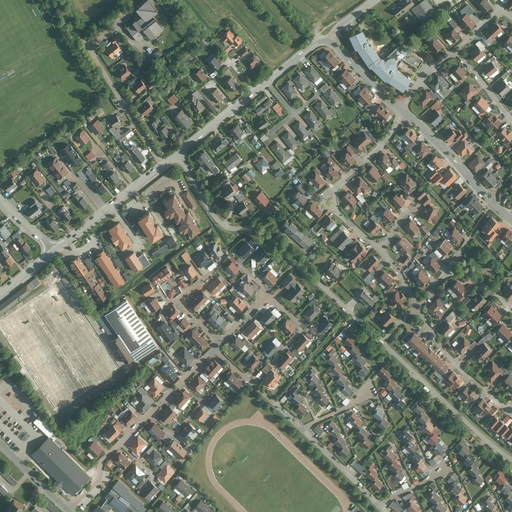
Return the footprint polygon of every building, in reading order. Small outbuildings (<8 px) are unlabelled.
[(127,28),(138,42),(148,34),(152,40),(167,28),(157,15),(161,11),(154,2),(156,2),(154,0),(140,0),(142,2),(135,7),(143,17),(138,21),(137,20),(127,28)] [(397,17),(414,5),(410,0),(398,0),(400,2),(396,6),(392,9),(397,17)] [(435,12),(425,0),(418,0),(420,2),(411,10),(421,23),(435,12)] [(476,4),(484,13),(491,7),(484,0),(481,0),(480,1),(476,4)] [(460,11),(463,15),(466,14),(468,16),(474,11),(468,5),(460,11)] [(468,16),(466,14),(463,15),(457,21),(466,31),(474,24),(468,16)] [(457,26),(451,20),(448,22),(454,29),(457,26)] [(494,20),(489,26),(497,34),(502,28),(494,20)] [(511,27),(506,22),(502,26),(507,31),(511,27)] [(491,40),(497,34),(489,26),(483,33),(491,40)] [(460,37),(453,29),(446,35),(452,43),(460,37)] [(229,30),(221,37),(228,45),(236,38),(229,30)] [(368,46),(363,33),(361,34),(361,31),(347,37),(353,51),(355,50),(369,68),(370,67),(385,83),(386,82),(403,91),(411,79),(395,69),(402,58),(418,67),(423,59),(407,50),(406,51),(403,48),(404,47),(397,42),(380,59),(370,45),(368,46)] [(511,37),(509,35),(503,43),(511,50),(511,37)] [(114,44),(120,39),(118,36),(111,41),(114,44)] [(487,42),(480,36),(478,38),(485,44),(487,42)] [(436,40),(434,38),(434,39),(427,45),(434,53),(442,47),(436,40)] [(111,58),(120,49),(115,44),(106,52),(111,58)] [(469,52),(476,60),(484,53),(478,45),(469,52)] [(239,54),(242,58),(249,52),(246,48),(239,54)] [(321,58),(326,63),(335,55),(330,50),(321,58)] [(253,54),(244,61),(250,69),(259,62),(253,54)] [(335,55),(326,63),(330,68),(339,60),(335,55)] [(221,65),(215,58),(208,63),(215,71),(221,65)] [(483,68),(488,75),(497,68),(492,61),(483,68)] [(122,80),(131,73),(125,65),(116,72),(122,80)] [(320,76),(310,65),(304,71),(314,82),(320,76)] [(466,73),(459,65),(452,71),(458,79),(466,73)] [(338,76),(342,81),(351,73),(347,68),(338,76)] [(207,78),(200,70),(193,76),(200,84),(207,78)] [(504,78),(510,73),(507,70),(502,75),(504,78)] [(303,77),(299,73),(293,79),(302,89),(308,84),(303,77)] [(351,73),(342,81),(347,86),(356,78),(351,73)] [(448,85),(437,73),(428,82),(435,90),(438,87),(442,90),(448,85)] [(239,86),(232,78),(225,83),(232,91),(239,86)] [(504,79),(496,87),(503,94),(511,86),(504,79)] [(138,93),(146,86),(140,80),(133,86),(138,93)] [(150,90),(157,84),(154,81),(148,86),(150,90)] [(291,86),(288,82),(281,88),(290,98),(297,92),(291,86)] [(470,96),(477,90),(470,82),(459,92),(467,99),(470,96)] [(355,94),(360,100),(369,92),(364,87),(355,94)] [(341,100),(330,88),(325,93),(324,93),(335,106),(341,100)] [(422,106),(432,96),(428,92),(425,89),(415,99),(422,106)] [(222,99),(216,90),(210,96),(216,104),(222,99)] [(430,90),(428,92),(432,96),(434,98),(437,96),(433,93),(430,90)] [(436,90),(433,93),(437,96),(440,99),(442,96),(436,90)] [(369,92),(360,100),(364,104),(373,97),(369,92)] [(178,100),(174,95),(168,100),(172,106),(178,100)] [(268,98),(265,95),(258,101),(260,104),(268,98)] [(473,98),(470,96),(467,99),(464,101),(467,104),(473,98)] [(489,105),(481,97),(474,104),(481,112),(485,108),(489,105)] [(255,110),(259,114),(272,103),(269,99),(255,110)] [(205,109),(198,100),(191,106),(198,114),(205,109)] [(329,109),(321,100),(314,105),(326,120),(333,114),(329,109)] [(367,109),(374,103),(371,100),(365,106),(367,109)] [(146,116),(153,109),(148,102),(140,109),(146,116)] [(285,111),(278,102),(273,106),(280,115),(285,111)] [(374,116),(376,118),(386,108),(381,103),(374,111),(376,113),(374,116)] [(386,108),(376,118),(379,120),(381,118),(383,119),(390,112),(386,108)] [(435,108),(427,116),(435,124),(443,116),(435,108)] [(489,111),(485,108),(481,112),(478,114),(482,118),(489,111)] [(193,123),(182,110),(174,117),(185,130),(193,123)] [(318,120),(310,111),(303,116),(314,129),(320,123),(318,120)] [(500,122),(491,113),(484,120),(492,128),(493,128),(495,126),(500,122)] [(116,116),(110,120),(113,126),(114,127),(114,126),(120,122),(116,116)] [(257,122),(261,129),(269,123),(264,116),(257,122)] [(104,127),(97,119),(89,126),(96,134),(104,127)] [(307,130),(299,121),(292,126),(303,139),(309,133),(310,133),(307,130)] [(228,130),(235,139),(243,132),(237,124),(228,130)] [(498,129),(495,126),(493,128),(492,128),(488,132),(491,135),(498,129)] [(170,135),(165,127),(158,132),(163,139),(170,135)] [(410,127),(402,134),(410,142),(417,135),(410,127)] [(450,127),(442,134),(449,141),(454,136),(456,134),(450,127)] [(511,135),(511,134),(505,127),(497,134),(504,141),(505,142),(511,136),(511,135)] [(89,138),(83,130),(75,136),(81,144),(89,138)] [(363,130),(358,135),(367,144),(371,140),(372,139),(367,134),(363,130)] [(296,141),(288,131),(281,136),(291,149),(298,143),(296,141)] [(370,132),(367,134),(372,139),(371,140),(372,142),(376,138),(370,132)] [(464,132),(462,134),(459,137),(463,141),(464,139),(468,136),(464,132)] [(264,134),(260,137),(266,145),(271,142),(264,134)] [(367,144),(358,135),(353,139),(354,140),(362,148),(367,144)] [(511,141),(511,137),(511,136),(505,142),(504,141),(503,142),(507,146),(511,141)] [(211,144),(217,152),(226,144),(223,140),(220,137),(211,144)] [(463,141),(455,148),(462,156),(467,151),(469,154),(474,149),(464,139),(463,141)] [(364,150),(362,148),(354,140),(351,144),(360,153),(364,150)] [(422,140),(414,148),(422,158),(431,150),(422,140)] [(285,151),(277,142),(270,147),(282,162),(289,156),(285,151)] [(68,144),(61,150),(63,152),(62,153),(65,156),(66,156),(69,160),(71,164),(72,164),(74,166),(81,160),(79,158),(80,157),(77,154),(73,150),(74,149),(71,146),(70,146),(68,144)] [(129,150),(127,151),(130,155),(131,154),(133,156),(140,151),(134,144),(128,149),(129,150)] [(344,148),(347,152),(347,151),(351,155),(355,151),(348,144),(344,148)] [(57,152),(52,146),(49,149),(53,155),(57,152)] [(326,159),(331,154),(325,148),(320,152),(326,159)] [(90,160),(95,155),(92,150),(86,155),(90,160)] [(140,151),(133,156),(139,163),(145,159),(140,151)] [(204,151),(196,157),(203,165),(210,159),(204,151)] [(340,158),(348,166),(355,160),(351,155),(347,151),(347,152),(340,158)] [(228,167),(229,169),(241,159),(236,153),(224,163),(228,167)] [(385,154),(377,160),(385,169),(390,164),(392,162),(391,160),(385,154)] [(482,165),(485,162),(478,154),(468,163),(475,171),(482,165)] [(437,155),(430,161),(436,168),(443,161),(437,155)] [(323,161),(328,166),(330,164),(332,166),(336,163),(330,156),(323,161)] [(48,164),(53,171),(63,164),(57,157),(48,164)] [(255,163),(262,172),(270,165),(263,157),(255,163)] [(394,157),(391,160),(392,162),(390,164),(394,168),(400,163),(394,157)] [(488,158),(485,162),(482,165),(484,167),(491,161),(488,158)] [(210,159),(203,165),(206,170),(214,164),(210,159)] [(112,167),(107,161),(103,165),(107,171),(112,167)] [(127,173),(133,168),(128,161),(122,165),(127,173)] [(282,167),(278,161),(271,166),(275,171),(282,167)] [(63,164),(53,171),(59,179),(68,171),(63,164)] [(328,166),(323,171),(331,179),(338,172),(332,166),(330,164),(328,166)] [(215,166),(211,170),(215,174),(219,171),(215,166)] [(381,175),(372,166),(365,173),(373,182),(381,175)] [(313,169),(315,171),(319,175),(321,172),(316,167),(313,169)] [(256,174),(251,168),(247,172),(252,178),(256,174)] [(16,169),(11,172),(13,177),(19,173),(16,169)] [(44,179),(37,169),(28,176),(36,185),(44,179)] [(432,178),(439,172),(436,169),(429,175),(432,178)] [(443,179),(448,185),(458,177),(451,169),(444,175),(442,177),(443,179)] [(171,170),(141,193),(145,197),(174,174),(171,170)] [(480,177),(484,182),(493,174),(488,170),(480,177)] [(114,171),(107,176),(113,183),(120,178),(114,171)] [(315,171),(308,178),(319,189),(326,182),(319,175),(315,171)] [(442,177),(444,175),(439,171),(439,172),(432,178),(438,184),(443,179),(442,177)] [(252,178),(247,172),(243,176),(248,181),(252,178)] [(390,180),(384,173),(382,176),(388,182),(390,180)] [(407,173),(399,180),(402,182),(401,183),(408,191),(409,190),(417,183),(407,173)] [(497,180),(493,174),(484,182),(489,187),(497,180)] [(371,188),(360,177),(351,185),(358,193),(361,190),(365,194),(371,188)] [(11,178),(3,184),(8,191),(16,185),(11,178)] [(64,181),(67,187),(72,184),(68,179),(64,181)] [(106,189),(98,181),(93,185),(100,194),(106,189)] [(298,190),(302,194),(307,189),(301,183),(296,188),(298,190)] [(453,191),(458,198),(467,190),(460,183),(454,189),(452,191),(453,191)] [(236,191),(230,184),(222,190),(229,197),(236,191)] [(51,195),(56,191),(51,185),(46,189),(51,195)] [(403,192),(396,186),(393,189),(397,193),(398,192),(400,195),(403,192)] [(452,191),(454,189),(452,186),(446,192),(449,195),(453,191),(452,191)] [(415,194),(420,199),(427,193),(422,188),(415,194)] [(291,197),(300,206),(307,198),(302,194),(298,190),(291,197)] [(197,205),(188,191),(183,194),(192,209),(197,205)] [(245,197),(240,191),(235,195),(240,201),(245,197)] [(268,200),(260,192),(253,198),(261,207),(268,200)] [(356,201),(348,192),(342,198),(346,203),(343,205),(347,210),(356,201)] [(397,193),(391,199),(399,207),(406,201),(400,195),(398,192),(397,193)] [(182,219),(191,212),(189,209),(187,211),(175,193),(168,198),(167,197),(163,199),(167,204),(168,203),(170,206),(166,208),(168,210),(166,211),(168,214),(170,213),(171,215),(175,213),(176,215),(175,216),(178,221),(182,219)] [(87,204),(78,194),(73,199),(82,209),(87,204)] [(365,200),(359,194),(357,196),(361,200),(363,202),(365,200)] [(421,200),(425,205),(432,200),(427,195),(421,200)] [(466,203),(470,208),(479,201),(475,195),(471,198),(466,203)] [(466,203),(471,198),(469,196),(460,204),(462,207),(466,203)] [(388,205),(382,199),(379,201),(386,208),(388,205)] [(479,201),(470,208),(475,214),(481,208),(484,206),(479,201)] [(241,213),(248,207),(243,202),(236,207),(241,213)] [(313,202),(306,209),(316,218),(323,211),(313,202)] [(41,210),(36,203),(27,211),(33,217),(41,210)] [(437,214),(439,208),(430,203),(423,216),(436,222),(439,215),(437,214)] [(73,215),(64,205),(58,210),(67,220),(73,215)] [(271,215),(277,209),(273,205),(267,211),(271,215)] [(387,208),(380,215),(388,223),(395,216),(387,208)] [(484,211),(481,208),(475,214),(473,215),(476,219),(484,211)] [(122,213),(130,226),(135,223),(126,211),(122,213)] [(139,218),(153,239),(163,233),(149,212),(139,218)] [(202,228),(191,212),(182,219),(183,221),(180,223),(182,225),(180,226),(182,230),(184,229),(186,231),(189,229),(190,231),(189,232),(192,237),(195,235),(194,234),(202,228)] [(373,219),(377,223),(380,221),(373,214),(370,217),(373,219)] [(321,223),(329,229),(336,221),(328,215),(321,223)] [(493,230),(499,223),(491,217),(482,227),(488,232),(490,234),(493,230)] [(59,226),(53,219),(47,224),(53,231),(59,226)] [(290,235),(298,227),(291,221),(290,222),(286,219),(279,227),(283,230),(284,229),(290,235)] [(366,226),(373,234),(380,227),(377,223),(373,219),(366,226)] [(412,220),(404,227),(412,235),(420,228),(412,220)] [(109,229),(123,250),(133,243),(119,222),(109,229)] [(11,232),(5,224),(0,227),(0,232),(4,238),(11,232)] [(343,230),(347,234),(349,231),(342,225),(336,232),(339,234),(343,230)] [(429,231),(424,225),(420,228),(426,234),(429,231)] [(305,234),(298,227),(290,235),(298,242),(305,234)] [(463,236),(455,228),(450,233),(448,231),(445,234),(449,238),(450,237),(456,243),(463,236)] [(501,238),(507,242),(511,235),(511,231),(509,228),(505,233),(501,238)] [(333,240),(342,249),(352,239),(347,234),(343,230),(339,234),(333,240)] [(498,233),(493,230),(490,234),(488,232),(484,238),(490,242),(498,233)] [(307,233),(305,234),(298,242),(306,249),(315,239),(307,233)] [(167,242),(151,252),(155,257),(177,244),(172,236),(166,239),(167,242)] [(402,237),(396,244),(399,247),(398,248),(404,254),(412,246),(406,239),(405,240),(402,237)] [(30,250),(21,238),(16,241),(25,254),(30,250)] [(196,247),(201,244),(198,239),(193,242),(196,247)] [(350,245),(353,248),(358,242),(359,241),(356,239),(350,245)] [(444,241),(437,248),(444,255),(450,249),(451,248),(447,244),(444,241)] [(247,242),(239,251),(246,257),(254,249),(247,242)] [(356,258),(359,261),(368,251),(358,242),(353,248),(349,252),(351,253),(349,255),(354,261),(356,258)] [(449,242),(447,244),(451,248),(450,249),(453,251),(455,248),(449,242)] [(15,243),(10,246),(13,252),(19,249),(15,243)] [(110,255),(115,252),(110,243),(105,246),(110,255)] [(208,248),(215,258),(223,253),(220,249),(221,249),(219,246),(218,246),(216,243),(208,248)] [(316,246),(309,252),(311,254),(309,256),(314,261),(318,255),(315,253),(318,249),(316,246)] [(15,262),(4,249),(1,252),(6,259),(4,261),(8,267),(15,262)] [(96,256),(106,271),(115,265),(106,250),(105,249),(99,253),(100,254),(96,256)] [(263,249),(256,256),(263,262),(267,258),(268,258),(269,257),(269,255),(263,249)] [(126,258),(134,271),(143,265),(135,252),(126,258)] [(191,259),(186,252),(180,256),(185,263),(191,259)] [(203,252),(194,258),(200,267),(210,261),(203,252)] [(433,257),(437,261),(440,258),(433,252),(430,255),(433,257)] [(402,261),(406,264),(411,257),(407,254),(402,261)] [(373,255),(364,265),(371,271),(372,270),(373,268),(374,269),(378,265),(377,265),(380,262),(373,255)] [(78,256),(70,262),(80,275),(81,274),(88,270),(78,256)] [(119,268),(124,265),(118,256),(114,259),(119,268)] [(84,259),(90,268),(94,265),(88,257),(84,259)] [(433,257),(426,264),(434,272),(441,265),(437,261),(433,257)] [(210,271),(217,266),(214,262),(207,267),(210,271)] [(232,262),(225,268),(233,275),(239,269),(232,262)] [(341,270),(332,263),(325,271),(333,278),(341,270)] [(421,269),(424,272),(427,270),(420,264),(417,267),(420,270),(421,269)] [(116,286),(119,284),(120,285),(126,281),(125,280),(115,265),(106,271),(116,286)] [(191,265),(184,271),(189,278),(197,273),(191,265)] [(167,266),(159,272),(163,277),(165,279),(172,274),(167,266)] [(266,275),(270,270),(272,268),(269,266),(263,272),(266,275)] [(424,272),(421,269),(420,270),(413,277),(422,287),(430,279),(424,272)] [(127,270),(123,272),(128,281),(132,278),(127,270)] [(266,275),(263,278),(271,285),(278,278),(270,270),(266,275)] [(372,270),(371,271),(363,279),(368,284),(378,275),(372,270)] [(393,279),(385,271),(378,279),(386,287),(393,279)] [(90,272),(82,277),(91,291),(93,290),(99,285),(90,272)] [(163,277),(159,272),(153,276),(158,282),(163,277)] [(243,280),(246,283),(248,284),(253,279),(248,274),(243,280)] [(296,301),(305,290),(296,282),(297,280),(291,275),(284,282),(292,289),(288,294),(296,301)] [(213,282),(220,289),(225,284),(218,277),(213,282)] [(0,305),(0,316),(41,284),(36,278),(0,305)] [(183,278),(179,281),(183,287),(187,284),(183,278)] [(465,288),(457,280),(449,288),(457,296),(465,288)] [(220,289),(213,282),(208,287),(215,294),(220,289)] [(150,283),(142,288),(147,296),(149,295),(154,291),(150,283)] [(246,283),(240,289),(248,296),(254,290),(248,284),(246,283)] [(101,284),(99,285),(93,290),(101,302),(109,296),(101,284)] [(391,299),(397,291),(393,288),(387,295),(391,299)] [(237,297),(239,298),(242,295),(235,289),(233,292),(237,297)] [(373,298),(363,290),(357,297),(369,307),(374,302),(376,303),(379,299),(375,296),(373,298)] [(202,291),(197,296),(205,303),(209,298),(202,291)] [(400,294),(397,291),(391,299),(390,300),(392,301),(391,302),(396,307),(397,306),(400,308),(407,300),(405,298),(406,297),(401,293),(400,294)] [(459,302),(465,297),(461,293),(455,299),(459,302)] [(477,310),(486,300),(478,293),(471,300),(469,303),(470,303),(477,310)] [(147,303),(152,300),(149,295),(147,296),(143,298),(145,300),(142,303),(144,305),(147,303)] [(446,301),(440,295),(437,298),(443,304),(446,301)] [(197,296),(193,300),(201,307),(205,303),(197,296)] [(469,303),(471,300),(468,296),(461,303),(465,307),(470,303),(469,303)] [(237,297),(230,304),(238,312),(246,305),(239,298),(237,297)] [(152,300),(147,303),(152,312),(161,306),(155,298),(152,300)] [(438,310),(443,305),(436,299),(426,309),(433,315),(434,314),(438,319),(443,314),(438,310)] [(160,346),(129,300),(108,314),(122,335),(113,341),(125,361),(135,355),(138,360),(160,346)] [(193,300),(190,303),(197,311),(201,307),(193,300)] [(491,305),(494,308),(497,304),(493,300),(486,307),(488,308),(491,305)] [(304,315),(311,321),(321,310),(315,305),(314,304),(312,306),(304,315)] [(494,308),(491,305),(488,308),(483,314),(493,324),(501,315),(494,308)] [(174,318),(180,312),(174,306),(168,312),(174,318)] [(207,319),(213,325),(222,316),(213,308),(207,314),(209,317),(207,319)] [(275,308),(272,311),(276,316),(278,318),(281,314),(275,308)] [(270,309),(261,317),(268,324),(276,316),(272,311),(270,309)] [(387,327),(395,319),(387,312),(380,319),(383,323),(383,325),(385,326),(386,326),(387,327)] [(449,322),(453,317),(450,313),(445,318),(449,322)] [(234,320),(229,314),(226,317),(232,322),(234,320)] [(222,316),(213,325),(219,331),(228,322),(222,316)] [(190,323),(184,317),(180,322),(178,324),(179,325),(184,330),(190,323)] [(325,333),(333,324),(326,318),(318,327),(325,333)] [(296,327),(288,320),(282,327),(289,334),(293,330),(296,327)] [(169,329),(164,321),(156,327),(161,334),(169,329)] [(253,321),(249,326),(256,333),(261,328),(253,321)] [(446,336),(454,328),(447,322),(439,329),(446,336)] [(511,333),(502,324),(497,330),(495,332),(504,341),(511,333)] [(256,333),(249,326),(244,331),(252,338),(256,333)] [(174,336),(169,329),(161,334),(166,341),(174,336)] [(187,336),(191,340),(199,333),(195,329),(193,330),(189,335),(187,336)] [(350,347),(356,340),(350,335),(352,332),(350,330),(342,340),(350,347)] [(199,333),(191,340),(198,347),(205,339),(199,333)] [(406,341),(412,336),(409,333),(402,341),(405,344),(407,342),(406,341)] [(407,342),(411,346),(419,338),(414,333),(412,336),(406,341),(407,342)] [(303,334),(299,339),(307,345),(311,340),(303,334)] [(479,346),(485,340),(482,337),(476,344),(479,346)] [(242,343),(237,338),(231,343),(239,351),(244,345),(242,343)] [(419,338),(411,346),(416,350),(424,342),(419,338)] [(468,348),(471,345),(470,344),(464,338),(454,348),(461,355),(468,348)] [(209,342),(205,339),(198,347),(201,350),(202,349),(208,343),(209,342)] [(246,339),(242,343),(244,345),(248,349),(252,345),(246,339)] [(302,351),(307,345),(299,339),(294,344),(297,347),(301,350),(302,351)] [(354,357),(360,350),(355,346),(358,342),(356,340),(350,347),(346,350),(354,357)] [(272,341),(264,349),(272,356),(279,347),(272,341)] [(474,341),(470,344),(471,345),(468,348),(470,350),(476,344),(474,341)] [(424,342),(416,350),(420,354),(428,346),(424,342)] [(480,362),(491,351),(484,344),(473,355),(480,362)] [(428,346),(420,354),(424,358),(432,350),(428,346)] [(196,358),(185,347),(176,356),(187,367),(196,358)] [(297,347),(293,352),(296,355),(299,357),(301,354),(299,353),(301,350),(297,347)] [(332,366),(338,360),(332,355),(335,351),(333,349),(324,359),(332,366)] [(359,367),(365,361),(365,360),(360,356),(363,352),(360,350),(354,357),(356,359),(353,362),(359,367)] [(432,350),(424,358),(428,362),(436,354),(432,350)] [(286,351),(281,357),(289,363),(294,358),(288,352),(286,351)] [(436,354),(428,362),(432,366),(440,358),(436,354)] [(247,362),(253,368),(260,360),(254,355),(247,362)] [(285,369),(289,363),(281,357),(277,362),(285,369)] [(440,358),(432,366),(436,370),(444,362),(440,358)] [(214,359),(209,365),(218,372),(223,366),(214,359)] [(337,376),(343,370),(337,365),(340,361),(338,360),(332,366),(334,368),(331,371),(337,376)] [(358,372),(364,377),(369,370),(364,365),(367,363),(365,361),(359,367),(361,369),(358,372)] [(444,362),(436,370),(441,374),(441,375),(447,369),(449,367),(444,362)] [(500,373),(502,371),(499,369),(492,362),(485,369),(488,371),(484,376),(491,383),(500,373)] [(268,375),(272,370),(271,370),(274,367),(269,363),(262,370),(268,375)] [(218,372),(209,365),(204,370),(213,378),(218,372)] [(387,382),(392,376),(393,375),(387,370),(388,369),(384,366),(377,374),(387,382)] [(179,376),(171,368),(163,375),(172,383),(179,376)] [(449,371),(447,369),(441,375),(441,374),(440,375),(443,378),(446,375),(449,371)] [(272,388),(281,378),(272,370),(268,375),(263,380),(272,388)] [(342,387),(347,381),(342,376),(345,372),(343,370),(337,376),(334,380),(342,387)] [(314,386),(319,380),(314,375),(316,373),(313,371),(310,374),(309,373),(304,379),(307,382),(308,381),(314,386)] [(449,377),(446,380),(450,385),(458,377),(453,372),(449,377)] [(231,386),(238,378),(233,373),(226,381),(231,386)] [(189,384),(197,392),(206,384),(198,375),(189,384)] [(501,383),(508,390),(511,385),(511,377),(509,375),(507,377),(501,383)] [(386,387),(391,391),(396,386),(397,384),(392,380),(394,378),(392,376),(387,382),(389,383),(386,387)] [(458,377),(450,385),(455,389),(463,381),(458,377)] [(243,382),(238,378),(231,386),(236,390),(243,382)] [(164,387),(155,379),(149,386),(153,389),(150,391),(156,396),(164,387)] [(319,396),(323,392),(325,390),(319,385),(322,382),(319,380),(314,386),(316,388),(313,391),(319,396)] [(341,392),(346,396),(352,390),(348,387),(351,383),(347,381),(342,387),(338,391),(340,393),(341,392)] [(396,402),(402,395),(397,390),(399,388),(396,386),(391,391),(393,393),(390,397),(396,402)] [(472,390),(468,386),(460,394),(465,398),(472,390)] [(138,390),(142,394),(145,397),(148,393),(141,387),(138,390)] [(380,392),(384,397),(389,392),(384,388),(380,392)] [(296,405),(301,399),(298,396),(301,392),(297,389),(292,395),(294,397),(290,400),(296,405)] [(477,394),(472,390),(465,398),(469,403),(477,394)] [(182,391),(178,396),(186,402),(190,398),(182,391)] [(317,402),(324,406),(329,400),(324,395),(325,394),(323,392),(319,396),(321,398),(317,402)] [(140,403),(136,406),(142,413),(152,404),(145,397),(142,394),(137,400),(140,403)] [(224,401),(216,394),(208,403),(216,410),(224,401)] [(401,411),(407,404),(402,400),(404,397),(402,395),(396,402),(398,403),(395,406),(401,411)] [(186,402),(178,396),(173,401),(181,408),(186,402)] [(420,414),(425,408),(419,403),(422,400),(420,398),(415,404),(416,406),(414,409),(420,414)] [(306,410),(306,409),(301,404),(304,401),(301,399),(296,405),(298,407),(295,411),(300,416),(301,414),(306,410)] [(488,404),(483,399),(475,407),(480,412),(488,404)] [(379,420),(385,414),(379,409),(381,407),(374,401),(370,406),(372,408),(369,412),(379,420)] [(493,408),(488,404),(480,412),(485,416),(489,412),(493,408)] [(207,413),(210,410),(205,405),(202,408),(207,413)] [(169,406),(165,411),(173,418),(177,413),(169,406)] [(201,408),(194,416),(201,422),(208,414),(201,408)] [(425,425),(430,418),(424,414),(427,410),(425,408),(420,414),(422,416),(419,419),(425,425)] [(130,410),(126,414),(133,422),(138,417),(130,410)] [(173,418),(165,411),(160,417),(168,424),(173,418)] [(357,430),(363,423),(357,418),(358,417),(353,413),(350,417),(354,421),(351,424),(357,430)] [(121,419),(129,426),(133,422),(126,414),(121,419)] [(384,430),(390,423),(384,419),(387,416),(385,414),(379,420),(381,422),(378,425),(384,430)] [(35,422),(50,437),(53,434),(57,430),(42,415),(35,422)] [(493,428),(494,428),(500,420),(495,416),(488,424),(493,428)] [(429,435),(435,428),(432,426),(434,424),(430,422),(432,420),(430,418),(425,425),(427,426),(423,430),(429,435)] [(505,424),(501,420),(500,420),(494,428),(499,432),(505,424)] [(190,422),(181,432),(189,438),(197,429),(190,422)] [(340,432),(341,431),(335,426),(336,425),(332,422),(328,426),(330,428),(327,431),(335,438),(340,432)] [(116,423),(113,426),(120,433),(123,430),(116,423)] [(148,431),(153,435),(160,428),(155,423),(151,427),(148,431)] [(362,440),(368,433),(362,428),(365,425),(363,423),(357,430),(359,431),(356,435),(362,440)] [(510,428),(505,424),(499,432),(504,436),(505,434),(510,428)] [(105,433),(112,440),(120,433),(113,426),(105,433)] [(324,432),(317,426),(313,430),(320,436),(324,432)] [(407,444),(412,437),(407,432),(410,429),(407,427),(402,434),(404,435),(401,439),(407,444)] [(160,428),(153,435),(158,440),(165,432),(160,428)] [(437,430),(435,428),(429,435),(431,437),(428,440),(434,445),(440,438),(433,433),(437,430)] [(189,438),(181,432),(177,437),(184,443),(189,438)] [(342,434),(340,432),(335,438),(337,440),(334,444),(340,449),(345,443),(346,441),(340,436),(342,434)] [(367,449),(373,443),(367,438),(370,435),(368,433),(362,440),(364,441),(361,444),(367,449)] [(48,439),(31,456),(57,481),(54,485),(60,490),(63,487),(73,496),(91,478),(63,452),(67,448),(53,434),(48,439)] [(138,435),(128,446),(137,453),(146,443),(138,435)] [(412,454),(417,448),(411,442),(414,439),(412,437),(407,444),(409,446),(406,449),(412,454)] [(438,454),(443,447),(439,443),(441,440),(440,438),(434,445),(435,447),(433,450),(438,454)] [(464,457),(469,451),(471,450),(468,448),(470,446),(466,443),(467,443),(463,439),(458,444),(462,448),(458,452),(464,457)] [(167,448),(173,454),(180,446),(174,440),(169,445),(167,448)] [(95,444),(93,442),(86,449),(94,458),(102,450),(95,444)] [(167,448),(169,445),(167,443),(161,450),(163,452),(167,448)] [(345,457),(350,451),(345,447),(347,445),(345,443),(340,449),(341,450),(339,452),(345,457)] [(149,454),(154,449),(155,448),(152,445),(146,452),(149,454)] [(390,462),(395,456),(390,451),(393,447),(390,445),(385,452),(386,453),(384,457),(390,462)] [(184,449),(180,446),(173,454),(180,459),(187,451),(184,449)] [(417,464),(421,459),(422,457),(416,452),(419,449),(417,448),(412,454),(413,455),(410,459),(417,464)] [(154,465),(162,456),(154,449),(149,454),(146,457),(154,465)] [(474,461),(475,460),(469,455),(471,453),(469,451),(464,457),(466,458),(463,461),(469,466),(474,461)] [(118,464),(125,456),(120,452),(113,460),(118,464)] [(125,456),(118,464),(123,469),(131,461),(125,456)] [(394,473),(400,466),(395,461),(398,457),(395,456),(390,462),(392,464),(388,468),(394,473)] [(425,469),(427,467),(421,462),(423,460),(421,459),(417,464),(418,466),(415,469),(421,474),(425,469)] [(162,469),(166,464),(167,464),(168,463),(165,460),(159,466),(162,469)] [(365,470),(355,460),(351,465),(361,475),(365,470)] [(474,477),(479,472),(480,470),(475,465),(476,463),(474,461),(469,466),(466,470),(474,477)] [(146,473),(135,464),(125,476),(131,481),(134,477),(139,481),(146,473)] [(162,469),(156,475),(165,482),(175,471),(167,464),(166,464),(162,469)] [(372,481),(378,476),(379,474),(373,469),(376,467),(372,464),(370,467),(371,468),(368,471),(370,473),(366,476),(372,481)] [(399,482),(405,475),(399,471),(402,468),(400,466),(394,473),(396,474),(393,477),(399,482)] [(501,485),(507,478),(502,473),(503,472),(500,470),(496,474),(499,476),(496,479),(501,485)] [(478,487),(484,480),(479,476),(481,473),(479,472),(474,477),(475,478),(472,481),(478,487)] [(377,491),(383,484),(378,480),(380,477),(378,476),(372,481),(374,483),(371,486),(377,491)] [(506,494),(511,490),(511,488),(507,483),(509,480),(507,478),(501,485),(498,488),(506,494)] [(137,486),(140,488),(146,482),(143,479),(137,486)] [(175,487),(181,491),(187,484),(181,479),(175,487)] [(456,496),(462,490),(463,489),(457,485),(460,482),(457,479),(455,481),(452,486),(454,488),(451,491),(456,496)] [(153,493),(158,488),(151,481),(146,487),(153,493)] [(187,484),(181,491),(187,496),(193,488),(187,484)] [(440,496),(435,492),(438,488),(436,486),(429,493),(431,495),(429,498),(434,503),(440,496)] [(148,498),(153,493),(146,487),(141,492),(148,498)] [(133,511),(110,490),(98,502),(108,511),(133,511)] [(461,505),(467,499),(462,494),(464,491),(462,490),(456,496),(458,498),(455,501),(461,505)] [(60,511),(43,495),(40,499),(53,511),(60,511)] [(412,511),(418,505),(413,500),(415,498),(413,496),(407,501),(409,503),(406,507),(412,511)] [(437,511),(439,511),(445,506),(440,502),(443,498),(440,496),(434,503),(436,504),(433,508),(437,511)] [(488,511),(490,511),(493,510),(496,507),(490,502),(493,498),(490,496),(484,503),(487,505),(483,508),(488,511)] [(194,507),(200,511),(207,504),(201,499),(194,507)] [(6,511),(19,511),(23,505),(14,500),(6,511)] [(157,508),(161,511),(163,511),(169,505),(163,500),(157,508)] [(398,511),(402,509),(393,501),(389,505),(397,511),(398,511)]
